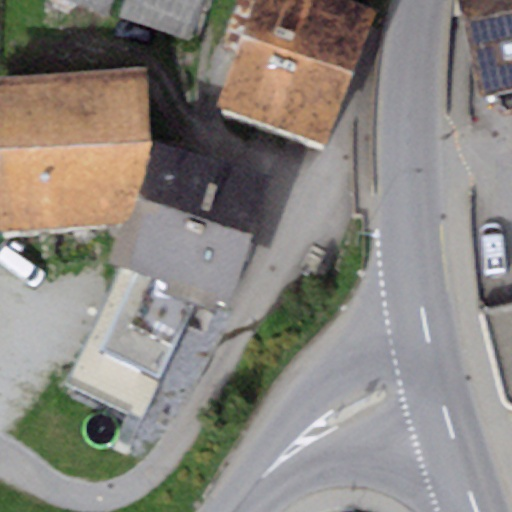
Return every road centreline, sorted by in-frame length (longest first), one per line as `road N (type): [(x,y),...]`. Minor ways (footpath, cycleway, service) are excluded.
road 1 (primary): [(436,377),(421,309),(409,137),(423,0)]
road 2 (tertiary): [(436,377),(343,414),(269,474),(238,511)]
road 3 (primary): [(475,511),(436,377)]
